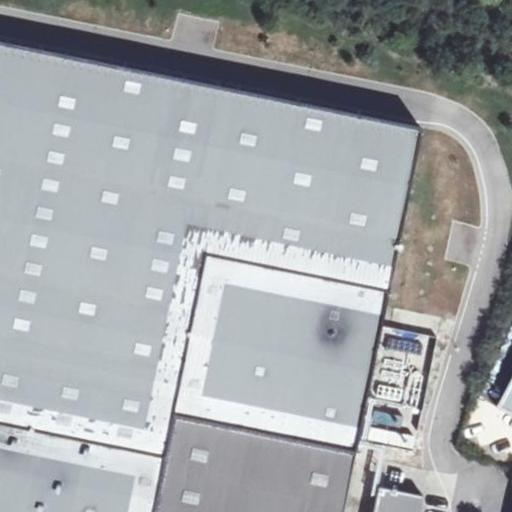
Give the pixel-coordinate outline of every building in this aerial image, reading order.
[(154,511),(174,415),(355,452),(420,125),(0,40),(0,511),(154,511)] [(426,355),(430,333),(391,326),(386,347),(426,355)] [(511,380),(498,405),(511,412),(511,380)] [(174,415),(154,511),(419,511),(423,496),(378,487),(372,511),(342,511),(355,452),(174,415)] [(409,446),(412,434),(369,423),(366,436),(409,446)]
